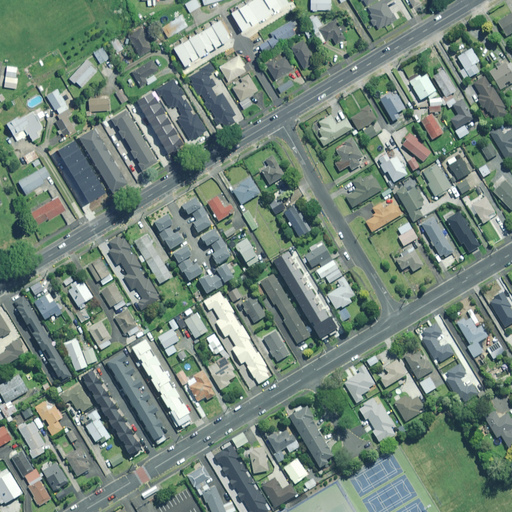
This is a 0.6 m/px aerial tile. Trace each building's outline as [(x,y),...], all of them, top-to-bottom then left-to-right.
[(200,7),(196,0),(192,0),(185,5),(190,13),(200,7)] [(330,0),(310,0),(310,11),(331,11),(330,0)] [(367,0),(371,7),(375,15),(384,9),(386,12),(393,8),(389,0),(367,0)] [(407,0),(413,8),(420,4),(418,0),(407,0)] [(272,13),(265,1),(244,14),(249,24),(253,21),(255,24),(272,13)] [(511,33),(511,12),(497,22),(506,37),(511,33)] [(323,28),(315,14),(306,20),(321,45),(332,39),(336,46),(345,40),(334,21),(323,28)] [(245,19),(242,15),(237,19),(240,23),(245,19)] [(188,27),(181,16),(161,29),(168,39),(188,27)] [(296,36),(289,23),(272,33),(274,37),(259,46),(264,55),(277,47),(296,36)] [(147,36),(142,28),(127,36),(140,57),(153,49),(146,37),(147,36)] [(221,44),(211,28),(194,39),(204,55),(206,54),(208,57),(217,52),(214,48),(221,44)] [(260,38),(258,33),(250,37),(252,42),(260,38)] [(123,49),(117,38),(109,42),(115,53),(123,49)] [(312,57),(303,41),(291,48),(304,70),(314,64),(310,58),(312,57)] [(231,47),(223,53),(226,57),(234,52),(231,47)] [(109,59),(102,48),(94,53),(100,64),(109,59)] [(478,62),(471,49),(457,57),(464,69),(459,72),(465,81),(478,72),(474,64),(478,62)] [(244,66),(239,56),(219,68),(228,83),(246,72),(242,67),(244,66)] [(293,71),(284,57),(275,63),(273,61),(265,65),(275,82),(293,71)] [(98,71),(87,61),(69,79),(74,84),(76,82),(81,88),(98,71)] [(158,71),(152,61),(132,73),(141,88),(147,84),(148,85),(157,80),(153,74),(158,71)] [(14,63),(1,62),(0,68),(0,73),(13,75),(14,63)] [(511,65),(511,63),(506,66),(504,63),(489,72),(500,91),(511,83),(511,65)] [(198,99),(200,99),(216,128),(223,124),(224,128),(235,122),(231,116),(234,115),(223,93),(216,97),(211,88),(215,85),(209,74),(214,71),(210,64),(201,69),(201,70),(194,74),(188,77),(190,82),(189,83),(198,99)] [(445,98),(455,92),(443,71),(433,77),(445,98)] [(420,78),(418,75),(408,81),(420,100),(435,91),(426,75),(420,78)] [(258,91),(248,76),(234,84),(235,85),(230,89),(243,111),(252,105),(248,98),(258,91)] [(482,109),(484,108),(486,113),(488,112),(494,122),(508,114),(492,87),(491,88),(484,77),(473,84),(480,95),(475,97),(482,109)] [(156,90),(170,112),(175,109),(181,117),(177,119),(183,128),(182,129),(190,143),(207,133),(196,115),(195,115),(185,99),(186,99),(180,89),(179,89),(173,79),(156,90)] [(293,86),(289,79),(276,87),(280,94),(293,86)] [(68,108),(57,90),(46,97),(58,115),(68,108)] [(128,101),(121,91),(115,94),(122,104),(128,101)] [(407,114),(394,92),(380,100),(392,122),(407,114)] [(109,111),(109,99),(88,100),(89,112),(109,111)] [(441,112),(439,99),(429,100),(430,113),(441,112)] [(456,103),(453,99),(446,103),(449,109),(453,106),(458,115),(450,120),(455,129),(473,119),(462,100),(456,103)] [(161,100),(154,104),(160,114),(167,111),(161,100)] [(154,113),(147,102),(133,111),(139,122),(154,113)] [(376,121),(369,109),(351,119),(358,131),(376,121)] [(45,116),(42,112),(35,116),(33,112),(19,120),(17,118),(6,125),(17,142),(28,135),(32,141),(39,137),(36,133),(43,129),(38,120),(45,116)] [(138,129),(129,114),(120,119),(129,134),(138,129)] [(443,133),(432,114),(420,121),(432,140),(443,133)] [(336,125),(330,116),(318,123),(321,127),(319,132),(322,137),(319,139),(323,147),(352,129),(346,119),(336,125)] [(75,130),(67,117),(56,123),(60,130),(57,132),(59,136),(62,134),(64,137),(75,130)] [(147,125),(145,121),(139,124),(145,134),(153,129),(149,123),(147,125)] [(377,135),(371,126),(363,131),(368,140),(377,135)] [(468,134),(464,126),(455,132),(459,139),(468,134)] [(511,129),(503,135),(499,127),(489,133),(506,161),(509,159),(511,163),(511,162),(511,129)] [(100,136),(95,128),(79,138),(112,194),(127,185),(114,163),(111,164),(109,161),(111,160),(98,138),(100,136)] [(171,138),(166,129),(157,134),(155,131),(148,136),(158,154),(171,147),(167,140),(171,138)] [(431,153),(410,134),(401,144),(422,163),(431,153)] [(340,147),(335,151),(337,153),(341,160),(334,164),(339,172),(348,166),(351,171),(366,162),(351,138),(339,145),(340,147)] [(150,159),(141,141),(127,148),(133,159),(128,161),(131,168),(150,159)] [(490,143),(479,150),(486,161),(497,155),(490,143)] [(74,171),(63,153),(54,158),(60,167),(58,168),(63,177),(74,171)] [(389,161),(386,155),(378,159),(381,165),(380,166),(384,173),(387,172),(393,183),(407,175),(396,157),(389,161)] [(419,168),(413,158),(407,162),(413,171),(419,168)] [(446,162),(449,166),(457,181),(469,174),(461,159),(456,162),(454,158),(446,162)] [(284,176),(276,162),(260,171),(269,185),(284,176)] [(437,164),(423,173),(429,183),(427,185),(435,198),(448,190),(452,187),(437,164)] [(98,187),(86,166),(79,170),(84,179),(73,185),(82,202),(93,195),(91,191),(98,187)] [(490,173),(485,166),(478,170),(483,178),(490,173)] [(50,177),(44,167),(18,183),(25,195),(44,184),(42,181),(50,177)] [(381,190),(372,174),(363,180),(361,177),(352,182),(357,191),(346,198),(352,208),(381,190)] [(481,185),(475,174),(468,177),(469,179),(457,185),(461,194),(481,185)] [(260,194),(250,177),(239,183),(241,186),(233,191),(241,205),(260,194)] [(511,209),(511,189),(505,181),(493,192),(511,211),(511,209)] [(407,192),(404,187),(396,192),(412,223),(423,217),(418,209),(426,205),(416,187),(407,192)] [(392,192),(389,189),(381,194),(383,198),(392,192)] [(468,206),(480,199),(477,194),(465,201),(468,206)] [(224,208),(217,196),(207,202),(218,222),(234,212),(230,205),(224,208)] [(197,233),(211,225),(206,215),(201,208),(195,197),(181,205),(187,216),(192,213),(196,221),(192,224),(197,233)] [(65,211),(58,198),(30,214),(37,226),(48,220),(48,221),(65,211)] [(494,213),(485,198),(472,206),(482,224),(490,220),(487,216),(494,213)] [(280,205),(276,199),(268,204),(275,215),(286,209),(282,204),(280,205)] [(394,207),(390,199),(373,209),(377,216),(366,222),(372,233),(402,214),(397,205),(394,207)] [(310,230),(294,206),(283,213),(299,238),(310,230)] [(258,228),(248,212),(242,215),(252,231),(258,228)] [(168,227),(172,225),(167,215),(153,222),(158,232),(163,240),(163,241),(168,250),(183,243),(178,233),(173,235),(168,227)] [(453,253),(433,217),(421,224),(440,257),(443,255),(445,258),(453,253)] [(417,239),(408,223),(398,229),(401,236),(398,237),(403,247),(417,239)] [(220,238),(214,228),(199,237),(206,247),(209,245),(214,253),(211,255),(216,264),(230,255),(225,246),(220,238)] [(235,233),(232,228),(223,233),(227,238),(235,233)] [(152,243),(147,234),(134,242),(159,284),(171,277),(151,244),(152,243)] [(159,300),(121,235),(108,243),(112,249),(108,252),(116,265),(120,263),(127,275),(123,277),(132,291),(136,289),(142,300),(138,302),(138,307),(140,311),(159,300)] [(259,261),(246,239),(235,246),(248,268),(259,261)] [(326,248),(324,245),(321,241),(309,248),(311,252),(305,257),(312,269),(319,264),(320,267),(333,260),(326,248)] [(188,258),(192,255),(186,246),(173,254),(176,260),(178,263),(183,272),(188,281),(202,274),(197,264),(192,266),(188,258)] [(423,266),(414,250),(396,261),(401,270),(409,266),(412,272),(423,266)] [(112,279),(100,259),(87,267),(97,283),(100,281),(103,285),(112,279)] [(338,269),(333,261),(316,271),(321,279),(338,269)] [(211,278),(208,274),(199,280),(207,293),(213,290),(216,288),(225,283),(234,278),(226,264),(217,269),(219,274),(211,278)] [(341,276),(338,270),(326,278),(329,284),(341,276)] [(310,337),(273,274),(260,282),(273,306),(275,305),(284,320),(282,321),(297,345),(310,337)] [(73,281),(70,277),(62,282),(66,287),(73,281)] [(353,296),(343,278),(337,281),(341,287),(327,295),(336,311),(351,303),(349,299),(353,296)] [(68,291),(70,294),(78,307),(92,298),(84,285),(82,282),(77,285),(75,282),(70,286),(71,288),(68,291)] [(44,290),(39,284),(31,290),(35,296),(44,290)] [(126,305),(114,284),(101,292),(110,308),(113,306),(116,311),(126,305)] [(236,288),(227,294),(233,303),(242,297),(236,288)] [(300,297),(294,288),(288,292),(293,301),(300,297)] [(332,326),(329,321),(326,317),(329,315),(328,313),(331,311),(328,306),(326,306),(318,292),(303,301),(308,310),(310,309),(320,325),(316,327),(320,333),(332,326)] [(61,314),(49,293),(34,302),(44,320),(55,314),(56,317),(61,314)] [(222,299),(219,293),(203,302),(209,311),(213,308),(220,320),(216,322),(225,338),(229,335),(236,347),(232,349),(241,364),(244,362),(257,385),(271,377),(265,367),(266,366),(258,353),(256,353),(248,340),(249,339),(241,326),(240,327),(232,313),(234,312),(224,297),(222,299)] [(45,350),(51,359),(48,361),(58,378),(61,377),(63,381),(71,376),(58,355),(23,296),(13,302),(27,326),(29,324),(34,332),(31,334),(42,352),(45,350)] [(266,316),(253,296),(241,304),(254,324),(266,316)] [(501,304),(499,299),(490,304),(493,310),(496,308),(508,329),(511,326),(511,310),(507,301),(501,304)] [(350,318),(345,309),(336,313),(342,322),(350,318)] [(89,318),(84,310),(76,314),(81,323),(89,318)] [(135,322),(127,310),(114,318),(124,335),(127,333),(129,337),(139,331),(136,326),(141,323),(139,320),(135,322)] [(187,326),(189,329),(187,330),(190,336),(192,335),(195,339),(207,331),(196,313),(184,320),(183,321),(181,317),(176,320),(181,329),(187,326)] [(0,339),(11,332),(0,314),(0,339)] [(476,330),(470,319),(464,322),(462,320),(456,323),(469,346),(467,347),(473,358),(483,353),(477,343),(487,337),(481,327),(476,330)] [(173,331),(178,328),(173,320),(168,323),(172,330),(158,338),(168,357),(176,352),(172,345),(179,341),(173,331)] [(110,337),(101,322),(88,330),(101,351),(110,345),(107,339),(110,337)] [(451,348),(441,329),(427,337),(438,357),(436,359),(445,375),(453,370),(450,365),(461,358),(459,354),(462,353),(457,345),(451,348)] [(289,355),(275,332),(263,340),(270,351),(269,351),(276,363),(289,355)] [(227,360),(229,359),(224,349),(223,350),(214,335),(206,339),(210,344),(208,346),(214,356),(219,352),(223,359),(207,367),(220,390),(230,384),(228,381),(235,377),(231,371),(233,370),(227,360)] [(81,353),(76,339),(63,344),(69,358),(70,357),(75,372),(87,367),(86,366),(97,361),(92,348),(81,353)] [(189,420),(191,420),(187,414),(189,413),(184,405),(182,406),(177,397),(179,396),(174,389),(172,390),(167,382),(170,381),(164,371),(162,373),(158,366),(160,364),(155,356),(153,357),(149,350),(151,348),(146,340),(135,346),(132,348),(138,360),(140,359),(142,363),(141,364),(148,376),(149,375),(152,379),(150,380),(158,392),(159,392),(161,395),(160,396),(168,409),(169,409),(171,412),(169,413),(178,427),(181,426),(183,429),(191,424),(189,420)] [(23,353),(16,341),(4,348),(6,351),(0,354),(0,369),(18,358),(17,357),(23,353)] [(504,353),(498,343),(487,350),(492,359),(504,353)] [(422,362),(415,350),(404,356),(417,380),(433,371),(426,359),(422,362)] [(187,359),(183,351),(177,354),(181,362),(187,359)] [(137,388),(144,384),(139,376),(132,380),(129,376),(137,372),(133,365),(125,369),(121,363),(127,360),(123,353),(107,363),(118,382),(121,387),(126,395),(129,400),(154,441),(164,435),(160,427),(162,426),(157,419),(156,420),(153,414),(159,411),(155,404),(149,408),(145,402),(152,397),(147,389),(140,393),(137,388)] [(378,362),(374,357),(366,362),(370,367),(378,362)] [(405,376),(396,361),(384,368),(388,374),(379,379),(385,388),(405,376)] [(204,371),(189,378),(190,380),(188,382),(182,371),(176,375),(182,386),(187,383),(197,402),(205,398),(207,401),(214,397),(210,390),(213,389),(204,371)] [(109,383),(103,372),(89,381),(91,385),(87,387),(96,401),(106,395),(101,387),(109,383)] [(28,391),(18,375),(0,385),(0,394),(5,403),(0,406),(0,408),(6,418),(16,412),(10,402),(28,391)] [(436,388),(429,378),(419,384),(426,394),(436,388)] [(378,396),(369,380),(362,384),(364,388),(352,395),(364,416),(376,410),(370,400),(378,396)] [(92,406),(78,384),(60,396),(65,404),(70,400),(76,410),(79,409),(82,413),(92,406)] [(411,401),(408,396),(394,404),(405,422),(419,414),(417,411),(423,407),(417,397),(411,401)] [(51,409),(47,401),(35,408),(43,421),(45,420),(49,426),(46,428),(52,437),(62,430),(57,421),(62,418),(55,406),(51,409)] [(112,413),(107,403),(98,408),(106,422),(111,419),(109,415),(112,413)] [(33,415),(28,407),(21,412),(25,420),(33,415)] [(315,420),(307,407),(288,418),(319,469),(328,464),(326,461),(333,456),(312,422),(315,420)] [(100,419),(95,411),(87,415),(90,420),(84,424),(95,442),(99,440),(101,444),(110,438),(98,420),(100,419)] [(511,411),(498,420),(493,411),(483,417),(496,438),(500,436),(509,449),(511,447),(511,411)] [(43,427),(38,418),(33,421),(39,430),(43,427)] [(38,432),(32,422),(26,426),(24,424),(17,428),(31,452),(29,453),(32,459),(44,452),(41,447),(44,445),(37,433),(38,432)] [(127,453),(141,444),(132,429),(130,431),(126,424),(114,432),(127,453)] [(0,446),(12,440),(4,427),(0,429),(0,446)] [(394,432),(391,427),(370,440),(375,449),(397,436),(394,432)] [(69,433),(66,429),(64,430),(71,443),(77,440),(72,431),(69,433)] [(299,448),(290,430),(277,437),(275,434),(267,438),(275,453),(273,454),(278,463),(285,459),(281,451),(286,448),(289,453),(299,448)] [(248,442),(242,433),(232,440),(237,449),(248,442)] [(268,471),(263,447),(254,450),(254,451),(248,453),(254,474),(268,471)] [(90,469),(79,450),(66,457),(77,477),(90,469)] [(40,481),(41,480),(35,469),(33,470),(22,451),(10,458),(22,477),(24,476),(24,477),(29,486),(30,487),(28,488),(35,499),(34,500),(38,507),(51,500),(40,481)] [(123,461),(119,454),(109,461),(113,467),(123,461)] [(247,469),(241,472),(231,455),(217,463),(229,482),(238,477),(244,486),(245,486),(247,488),(255,483),(247,469)] [(307,476),(296,459),(283,468),(294,484),(307,476)] [(68,483),(56,463),(42,471),(53,492),(68,483)] [(223,506),(215,486),(208,488),(204,481),(210,478),(203,466),(186,476),(193,488),(195,487),(199,495),(201,494),(205,504),(207,503),(210,511),(234,511),(235,511),(231,502),(223,506)] [(0,473),(0,502),(1,503),(5,504),(22,494),(7,469),(0,473)] [(282,490),(275,479),(262,486),(274,508),(297,495),(291,485),(282,490)] [(316,485),(313,480),(304,485),(307,490),(316,485)] [(158,491),(155,487),(141,495),(144,499),(158,491)] [(243,511),(262,501),(254,488),(235,500),(241,511),(243,511)] [(147,511),(140,499),(132,503),(137,511),(147,511)]
